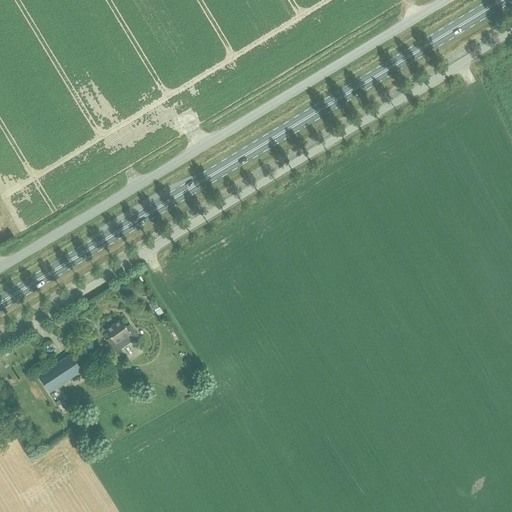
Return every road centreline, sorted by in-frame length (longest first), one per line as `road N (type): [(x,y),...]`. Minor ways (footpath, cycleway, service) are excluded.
road 1 (unclassified): [(0,340),(511,32)]
road 2 (primary): [(0,303),(501,0)]
road 3 (unclassified): [(0,267),(445,0)]
